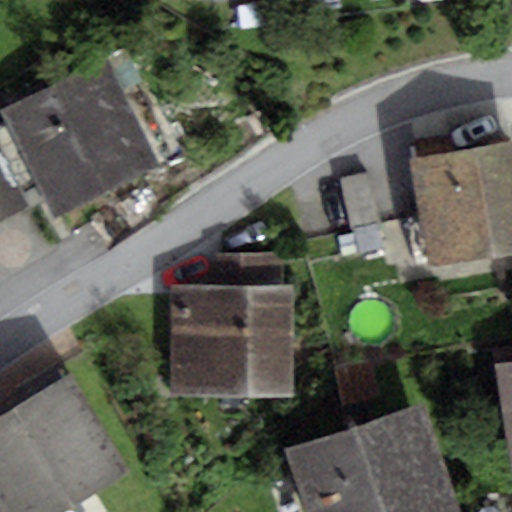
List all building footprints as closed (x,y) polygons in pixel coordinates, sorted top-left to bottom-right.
[(111,69),(8,115),(55,219),(158,173),(111,69)] [(0,146),(0,219),(29,205),(0,146)] [(511,150),(408,167),(425,273),(511,259),(511,150)] [(294,294),(173,294),(173,404),(294,404),(294,294)] [(511,372),(499,374),(511,458),(511,372)] [(71,386),(0,427),(0,511),(72,511),(127,480),(71,386)] [(457,511),(423,411),(285,466),(321,511),(457,511)]
